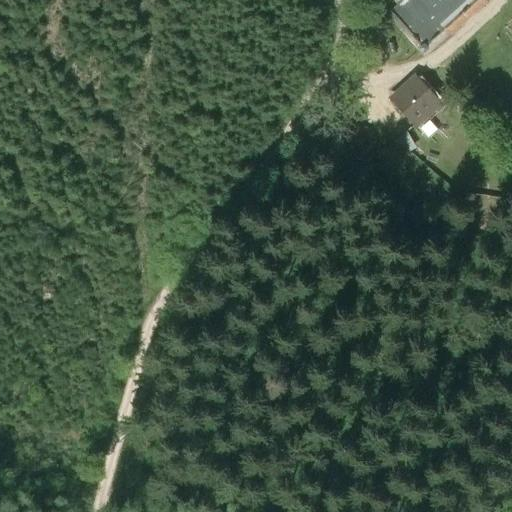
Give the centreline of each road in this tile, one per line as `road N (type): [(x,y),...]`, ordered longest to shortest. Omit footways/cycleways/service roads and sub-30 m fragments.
road 1 (track): [(348,0),(323,85),(153,312),(99,511)]
road 2 (track): [(323,85),(424,63),(501,0)]
